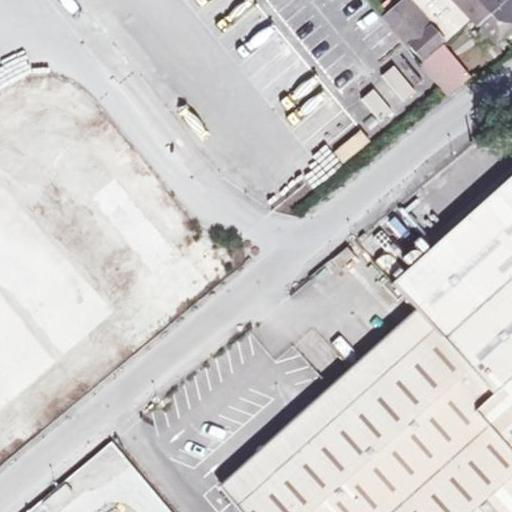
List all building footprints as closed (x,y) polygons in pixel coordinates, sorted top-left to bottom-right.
[(405,0),(384,19),(418,61),(445,39),(447,41),(473,20),(496,43),(511,29),(511,4),(508,0),(405,0)] [(422,65),(448,96),(470,77),(445,46),(422,65)] [(394,66),(382,76),(405,103),(416,93),(394,66)] [(373,90),(362,99),(381,122),(393,113),(373,90)] [(353,136),(335,150),(343,161),(362,146),(353,136)] [(511,511),(511,176),(392,285),(430,326),(232,503),(239,511),(511,511)] [(353,254),(346,245),(332,257),(340,265),(353,254)] [(232,503),(430,326),(415,310),(329,387),(217,487),(232,503)]
